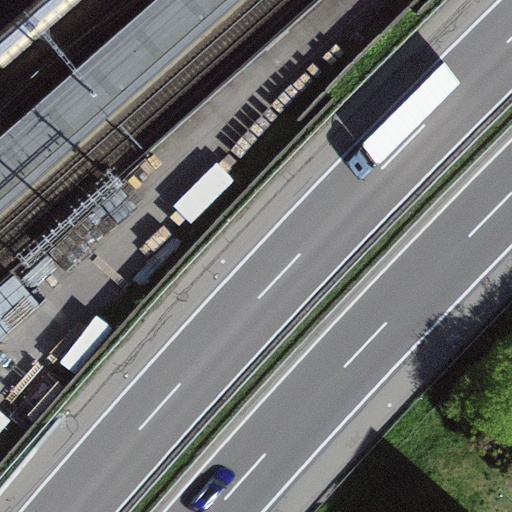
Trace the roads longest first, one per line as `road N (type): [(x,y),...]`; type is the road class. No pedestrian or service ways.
road 1 (motorway): [(511,37),(283,270),(67,511)]
road 2 (motorway): [(214,511),(511,192)]
